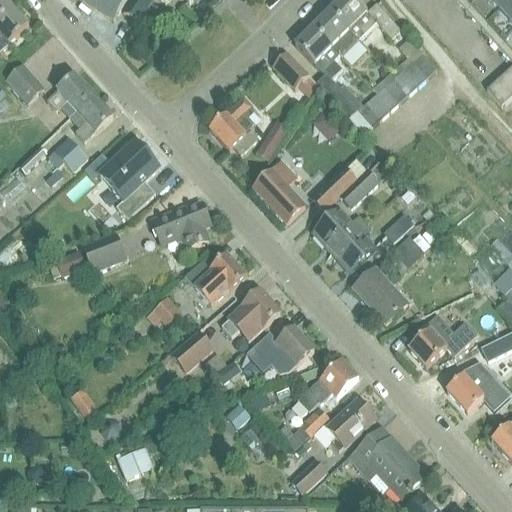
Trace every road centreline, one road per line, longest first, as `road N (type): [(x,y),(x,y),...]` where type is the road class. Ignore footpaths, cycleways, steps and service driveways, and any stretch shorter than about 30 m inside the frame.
road 1 (residential): [(499,511),(158,136)]
road 2 (residential): [(158,136),(302,0)]
road 3 (track): [(511,147),(388,0)]
road 4 (residential): [(158,136),(35,0)]
